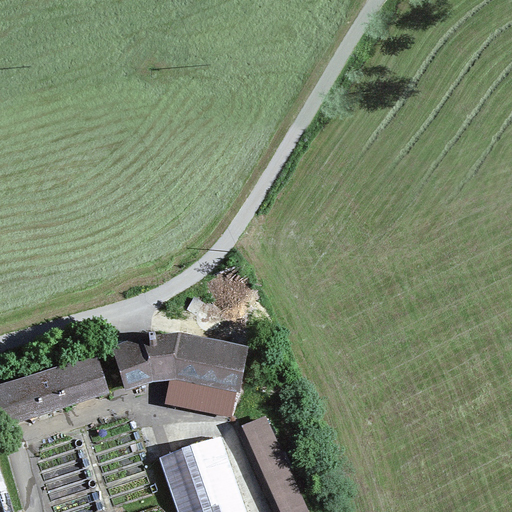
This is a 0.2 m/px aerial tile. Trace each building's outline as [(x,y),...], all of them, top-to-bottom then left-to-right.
[(148,345),(145,345),(155,379),(172,376),(179,340),(158,343),(156,335),(146,337),(148,345)] [(245,355),(179,340),(172,376),(237,390),(245,355)] [(126,387),(155,379),(145,345),(116,354),(126,387)] [(14,511),(0,468),(0,418),(62,399),(65,407),(107,394),(96,360),(0,391),(0,511),(14,511)] [(245,511),(220,439),(159,460),(176,511),(245,511)]
